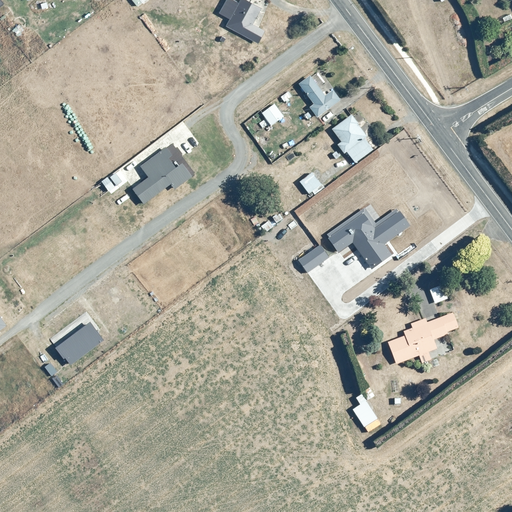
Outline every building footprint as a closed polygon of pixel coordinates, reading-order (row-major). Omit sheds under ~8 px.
[(241,0),(241,1),(239,0),(225,0),(219,12),(232,18),(228,25),(261,42),(268,30),(255,24),(264,6),(252,0),(241,0)] [(328,96),(313,75),(301,84),(316,104),(312,107),(319,117),(341,101),(335,91),(328,96)] [(286,117),(276,103),(263,112),(273,126),(286,117)] [(360,125),(354,115),(334,129),(344,142),(340,144),(346,153),(349,151),(357,162),(382,145),(365,121),(360,125)] [(183,156),(174,144),(143,166),(151,178),(135,189),(146,204),(173,184),(177,189),(193,177),(179,159),(183,156)] [(323,185),(313,172),(302,181),(311,194),(323,185)] [(446,299),(440,284),(429,288),(435,303),(446,299)] [(0,332),(9,326),(0,313),(0,332)] [(432,358),(430,351),(434,350),(436,356),(454,350),(449,334),(457,331),(451,313),(437,318),(428,322),(426,318),(412,324),(413,327),(404,331),(406,335),(389,341),(397,364),(418,356),(421,362),(432,358)] [(379,419),(363,393),(357,396),(361,404),(354,408),(365,427),(379,419)]
